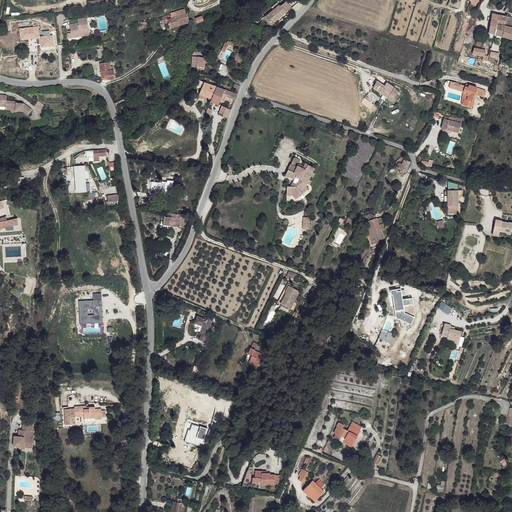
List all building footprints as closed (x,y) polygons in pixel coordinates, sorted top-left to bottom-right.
[(285,5),(280,8),(284,13),(289,9),(285,5)] [(278,6),(267,16),(270,19),(273,22),(284,13),(280,8),(278,6)] [(162,17),(164,23),(165,22),(167,22),(167,17),(170,16),(170,14),(162,17)] [(175,17),(177,26),(189,23),(187,14),(185,14),(179,16),(177,16),(175,17)] [(499,16),(492,14),(488,33),(495,35),(499,16)] [(167,22),(169,28),(177,26),(175,17),(171,18),(170,16),(167,17),(167,22)] [(507,17),(499,16),(495,35),(503,38),(507,17)] [(511,17),(507,17),(503,38),(511,39),(511,17)] [(67,34),(68,39),(90,37),(88,23),(88,19),(83,20),(83,22),(79,22),(78,18),(69,19),(71,31),(71,33),(67,34)] [(40,34),(42,52),(55,50),(52,32),(49,33),(40,34)] [(226,43),(222,52),(225,54),(227,51),(227,49),(229,45),(233,47),(235,43),(231,42),(231,43),(228,42),(227,44),(226,43)] [(499,51),(495,49),(494,50),(494,53),(492,52),(490,52),(490,57),(498,58),(500,54),(498,53),(499,51)] [(200,58),(194,57),(193,67),(201,68),(200,71),(199,71),(199,73),(200,73),(201,74),(202,74),(205,74),(206,65),(208,65),(209,58),(206,58),(200,58)] [(109,63),(100,64),(101,73),(102,79),(106,79),(106,80),(115,79),(114,71),(113,68),(110,68),(109,63)] [(202,88),(200,94),(212,99),(218,87),(209,84),(205,83),(204,82),(202,88)] [(478,87),(466,83),(466,86),(464,92),(464,93),(466,94),(465,98),(463,97),(462,104),(474,107),(476,99),(474,96),(474,94),(476,95),(478,87)] [(378,85),(374,91),(395,104),(400,97),(397,95),(398,93),(396,88),(388,85),(385,89),(378,85)] [(212,99),(210,102),(218,106),(220,102),(224,103),(226,99),(234,102),(236,95),(218,87),(212,99)] [(149,90),(140,95),(142,99),(147,96),(148,97),(152,95),(149,90)] [(0,111),(3,112),(20,115),(23,117),(22,107),(14,106),(15,105),(4,103),(5,98),(0,97),(0,111)] [(43,112),(38,106),(33,111),(39,116),(43,112)] [(221,106),(218,114),(222,116),(222,117),(227,119),(230,110),(221,106)] [(452,129),(454,122),(444,119),(441,128),(452,132),(452,129)] [(462,124),(454,122),(452,129),(455,130),(455,132),(459,134),(462,124)] [(302,161),(296,158),(287,175),(293,178),(290,186),(289,186),(289,192),(295,192),(298,195),(302,191),(301,189),(306,184),(308,185),(309,183),(310,180),(312,176),(314,172),(312,171),(314,167),(307,163),(305,166),(304,168),(299,166),(300,164),(302,161)] [(405,160),(401,168),(406,170),(410,162),(405,160)] [(85,169),(75,170),(77,195),(87,194),(85,169)] [(153,184),(151,192),(156,192),(155,195),(171,197),(173,182),(168,181),(167,183),(167,188),(161,187),(162,185),(161,185),(153,184)] [(308,185),(306,184),(301,189),(302,191),(298,195),(295,192),(289,192),(289,195),(294,196),(298,200),(309,190),(308,186),(308,185)] [(455,189),(449,189),(449,205),(460,204),(460,188),(455,189)] [(116,196),(105,199),(107,206),(118,202),(116,196)] [(164,216),(163,225),(178,227),(179,225),(180,216),(180,215),(171,214),(170,217),(164,216)] [(18,227),(17,220),(7,221),(6,217),(0,220),(0,230),(6,228),(6,227),(9,227),(18,227)] [(376,217),(368,220),(370,227),(366,229),(370,240),(367,242),(368,246),(383,241),(383,238),(382,235),(380,229),(377,218),(376,217)] [(502,220),(495,218),(492,230),(499,232),(500,230),(506,231),(506,233),(511,234),(511,227),(511,222),(509,222),(507,221),(502,220)] [(287,291),(286,291),(290,284),(288,283),(278,303),(285,307),(287,305),(282,302),(287,291)] [(301,290),(290,284),(286,291),(287,291),(282,302),(287,305),(301,290)] [(399,288),(393,289),(394,293),(395,293),(397,301),(398,304),(407,302),(404,289),(399,288)] [(18,297),(21,292),(15,289),(12,294),(18,297)] [(292,307),(301,290),(287,305),(292,307)] [(309,295),(314,298),(318,293),(313,290),(309,295)] [(78,300),(80,324),(103,322),(101,292),(92,293),(93,299),(78,300)] [(445,304),(442,311),(449,314),(452,307),(445,304)] [(205,320),(196,317),(193,323),(201,326),(198,334),(200,335),(198,340),(204,342),(211,326),(204,323),(205,320)] [(454,344),(461,346),(464,337),(460,336),(462,330),(454,328),(455,326),(444,322),(440,336),(455,340),(454,344)] [(388,342),(392,333),(382,329),(378,338),(388,342)] [(254,351),(250,349),(247,355),(250,357),(247,364),(252,366),(251,368),(255,369),(261,355),(254,351)] [(80,405),(73,406),(74,416),(78,416),(84,415),(84,418),(89,417),(90,419),(96,419),(96,417),(96,410),(95,409),(89,409),(89,406),(83,407),(83,409),(80,408),(81,407),(80,405)] [(73,406),(68,407),(68,408),(62,408),(63,422),(70,421),(70,416),(74,416),(73,406)] [(63,422),(62,408),(58,408),(59,424),(70,424),(70,421),(63,422)] [(352,421),(350,425),(359,430),(361,425),(352,421)] [(185,441),(200,446),(207,428),(191,423),(185,441)] [(344,425),(339,423),(334,433),(336,434),(334,438),(340,441),(341,436),(342,435),(346,436),(345,438),(354,442),(360,430),(359,430),(350,425),(348,430),(343,428),(344,425)] [(24,431),(20,430),(20,437),(15,436),(14,447),(19,447),(24,448),(24,446),(29,446),(29,445),(34,445),(34,438),(30,438),(31,431),(24,431)] [(191,451),(189,457),(193,458),(195,452),(197,453),(198,451),(194,449),(193,452),(191,451)] [(262,471),(255,470),(255,476),(253,477),(253,482),(258,482),(258,484),(274,485),(275,475),(271,474),(271,473),(262,472),(262,471)] [(300,481),(300,483),(305,486),(311,476),(306,473),(300,481)] [(315,481),(307,489),(313,495),(311,496),(317,502),(326,493),(315,481)] [(307,489),(305,491),(310,497),(311,496),(313,495),(307,489)] [(178,503),(175,511),(182,511),(183,508),(182,507),(182,504),(178,503)]
